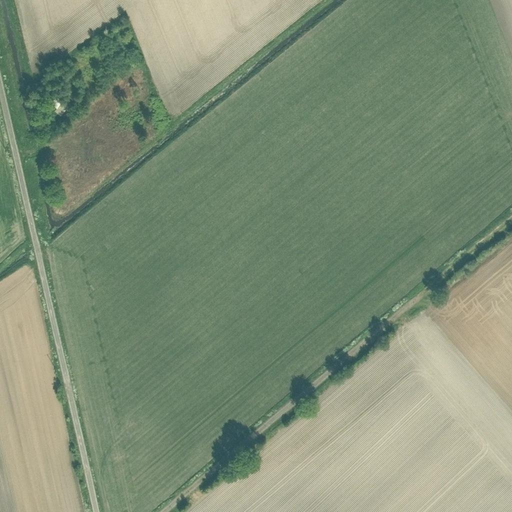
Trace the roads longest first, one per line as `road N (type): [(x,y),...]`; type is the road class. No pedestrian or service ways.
road 1 (unclassified): [(511,215),(161,511)]
road 2 (unclassified): [(0,85),(98,511)]
